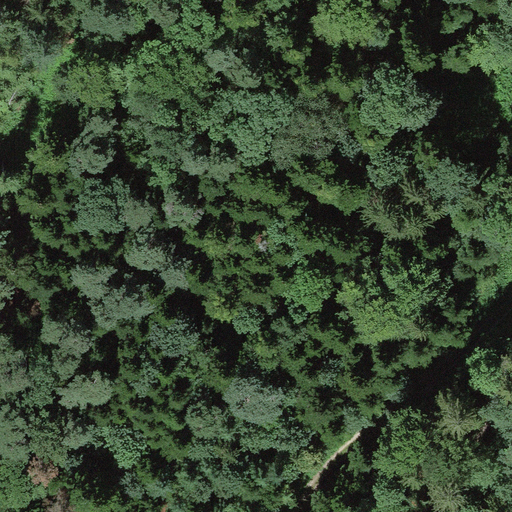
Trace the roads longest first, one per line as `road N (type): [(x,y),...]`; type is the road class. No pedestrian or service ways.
road 1 (track): [(298,511),(323,471),(511,300)]
road 2 (track): [(511,383),(456,511)]
